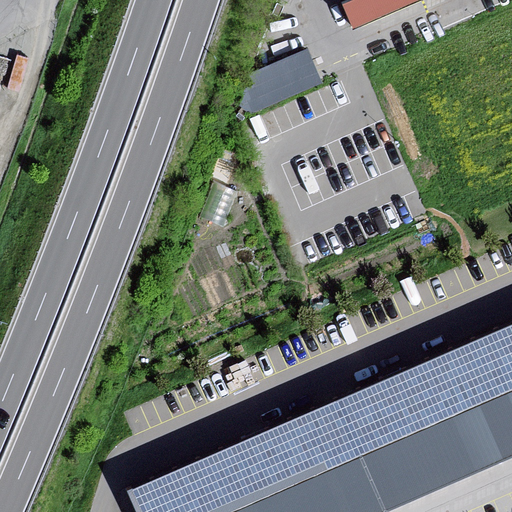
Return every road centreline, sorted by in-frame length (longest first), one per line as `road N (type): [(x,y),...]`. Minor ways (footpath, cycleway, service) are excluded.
road 1 (motorway): [(4,511),(201,0)]
road 2 (motorway): [(153,0),(0,407)]
